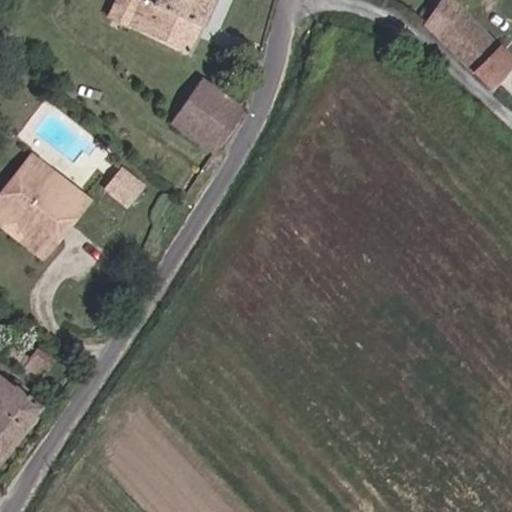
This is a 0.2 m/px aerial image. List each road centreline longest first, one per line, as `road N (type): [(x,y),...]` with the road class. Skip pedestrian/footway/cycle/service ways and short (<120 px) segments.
road 1 (residential): [(287,0),(274,71),(239,152),(10,511)]
road 2 (unclassified): [(324,0),(393,18),(423,37),(511,120)]
